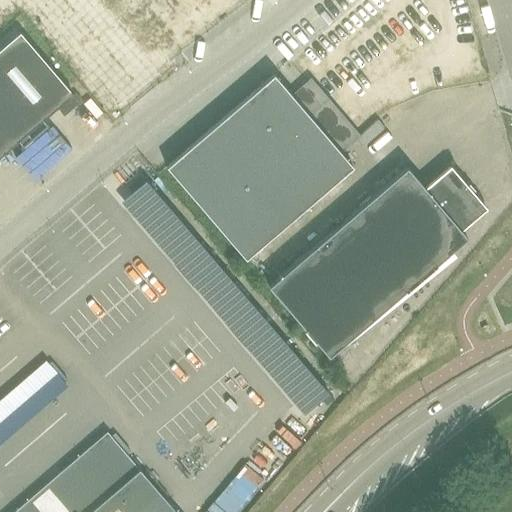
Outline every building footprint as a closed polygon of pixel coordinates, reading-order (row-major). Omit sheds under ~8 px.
[(129,46),(143,63),(219,0),(75,0),(87,14),(97,5),(108,19),(108,20),(121,36),(123,34),(132,44),(129,46)] [(0,153),(71,92),(18,30),(0,46),(0,153)] [(245,257),(352,165),(273,72),(165,164),(245,257)] [(330,100),(351,94),(346,77),(325,83),(330,100)] [(381,116),(358,133),(368,146),(391,129),(381,116)] [(459,228),(485,206),(449,165),(424,186),(407,166),(268,285),(328,354),(465,236),(459,228)] [(278,319),(247,340),(266,368),(272,364),(299,403),(325,386),(278,319)] [(0,439),(69,379),(46,353),(0,393),(0,439)] [(185,401),(145,437),(163,456),(202,420),(185,401)] [(175,511),(106,431),(10,511),(175,511)]
